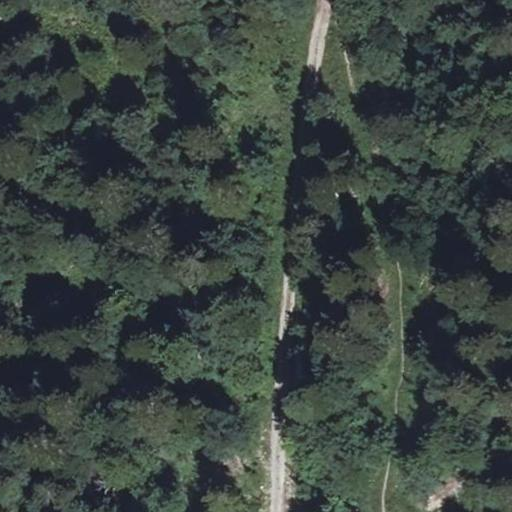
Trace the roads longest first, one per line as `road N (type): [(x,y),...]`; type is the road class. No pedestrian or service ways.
road 1 (track): [(333,0),(385,191),(402,301),(388,511)]
road 2 (track): [(324,0),(289,235),(267,511)]
